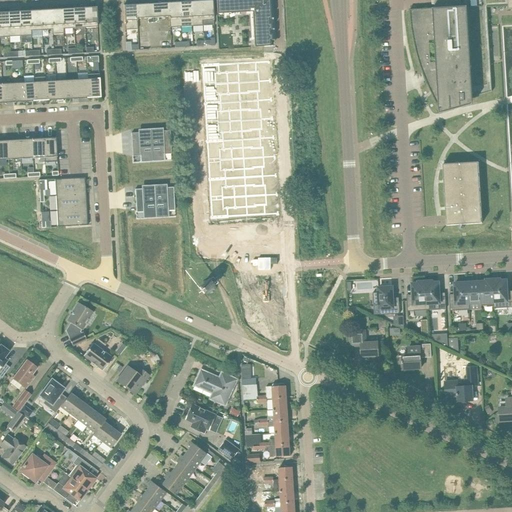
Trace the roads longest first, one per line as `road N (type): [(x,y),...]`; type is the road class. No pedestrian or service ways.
road 1 (unclassified): [(281,57),(296,367)]
road 2 (residential): [(0,119),(96,116),(101,279)]
road 3 (unclassified): [(511,465),(303,370)]
road 4 (unclassified): [(296,367),(101,279)]
road 5 (residential): [(348,151),(355,257),(365,265),(409,262)]
road 6 (unclassified): [(417,0),(394,1),(402,131)]
road 7 (residential): [(312,511),(303,370)]
road 8 (residential): [(142,431),(128,409),(57,356),(49,335)]
road 9 (unclassified): [(402,131),(409,262)]
